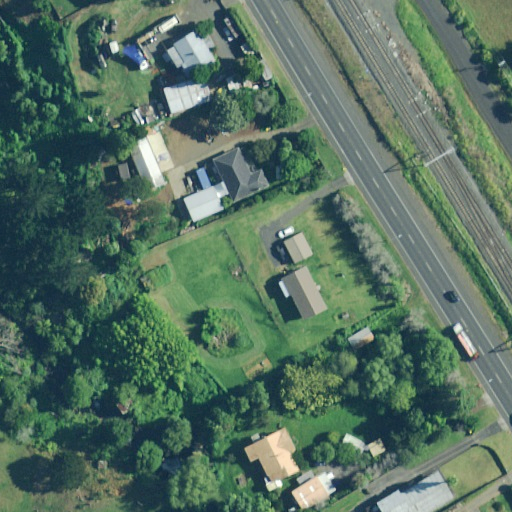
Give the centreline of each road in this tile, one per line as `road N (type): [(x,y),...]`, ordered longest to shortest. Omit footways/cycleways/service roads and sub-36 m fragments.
road 1 (trunk): [(511,400),(268,0)]
road 2 (unclassified): [(425,0),(511,139)]
